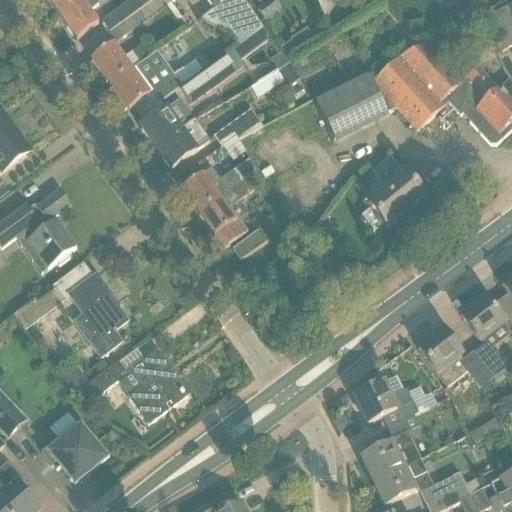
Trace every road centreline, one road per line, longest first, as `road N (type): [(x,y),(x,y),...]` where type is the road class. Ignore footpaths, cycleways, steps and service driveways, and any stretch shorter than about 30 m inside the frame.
road 1 (residential): [(280,384),(0,4)]
road 2 (primary): [(382,321),(511,224)]
road 3 (primary): [(158,487),(220,457),(294,404)]
road 4 (primary): [(280,384),(158,487)]
road 5 (primary): [(294,404),(382,321)]
road 6 (primary): [(382,321),(280,384)]
